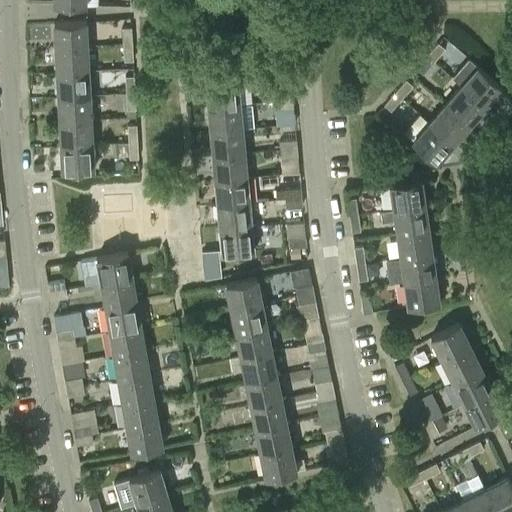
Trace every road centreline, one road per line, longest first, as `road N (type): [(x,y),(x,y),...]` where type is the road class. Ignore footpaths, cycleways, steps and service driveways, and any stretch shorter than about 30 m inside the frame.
road 1 (residential): [(381,511),(321,241),(309,0)]
road 2 (residential): [(74,511),(27,248),(9,0)]
